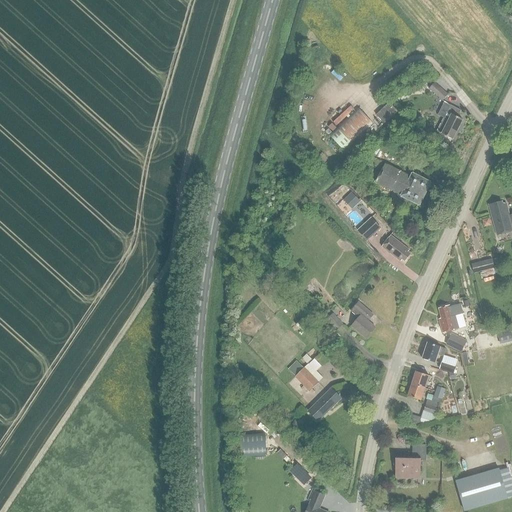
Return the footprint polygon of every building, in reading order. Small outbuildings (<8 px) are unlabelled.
[(434,82),(429,89),(442,100),(448,94),(434,82)] [(389,103),(376,116),(384,124),(397,112),(389,103)] [(453,140),(463,120),(458,117),(461,111),(450,105),(450,106),(444,103),(437,115),(443,119),(437,131),(440,133),(453,140)] [(373,124),(358,108),(329,135),(344,151),(373,124)] [(419,206),(431,183),(412,173),(411,177),(385,164),(375,182),(401,195),(401,196),(419,206)] [(351,193),(343,201),(351,210),(360,202),(351,193)] [(511,214),(509,216),(506,204),(502,205),(502,202),(492,204),(493,207),(490,208),(497,236),(511,231),(511,214)] [(372,217),(358,230),(367,241),(382,228),(372,217)] [(405,262),(410,254),(408,253),(409,250),(390,236),(382,247),(401,262),(402,260),(405,262)] [(492,259),(476,263),(479,272),(480,272),(482,277),(495,274),(493,268),(494,268),(492,259)] [(366,339),(375,328),(368,321),(373,315),(358,303),(351,312),(358,318),(351,327),(366,339)] [(460,304),(450,307),(453,316),(455,315),(462,313),(460,304)] [(443,333),(459,329),(455,315),(453,316),(450,307),(450,306),(447,306),(438,309),(441,319),(439,319),(443,333)] [(268,320),(275,314),(272,309),(269,312),(269,313),(265,316),(268,320)] [(336,331),(343,325),(333,313),(326,320),(336,331)] [(303,317),(299,321),(308,330),(312,326),(303,317)] [(452,333),(447,345),(462,352),(468,341),(452,333)] [(509,333),(498,336),(499,343),(511,340),(509,333)] [(443,357),(446,349),(440,347),(427,343),(422,359),(435,363),(438,355),(443,357)] [(464,353),(465,363),(473,362),(472,352),(464,353)] [(309,392),(319,383),(318,382),(323,377),(310,364),(309,364),(304,368),(297,361),(289,369),(296,376),(295,377),(309,392)] [(454,374),(456,367),(442,362),(440,369),(454,374)] [(425,388),(429,376),(416,372),(412,384),(425,388)] [(421,401),(425,388),(412,384),(408,396),(421,401)] [(256,387),(252,391),(255,395),(260,391),(256,387)] [(318,422),(341,398),(331,389),(308,412),(318,422)] [(451,416),(460,413),(455,396),(447,398),(451,416)] [(421,418),(432,422),(434,423),(439,421),(438,412),(435,411),(438,403),(428,399),(424,411),(423,410),(421,418)] [(295,419),(291,424),(297,429),(299,426),(298,421),(295,419)] [(265,434),(241,435),(242,458),(266,456),(265,434)] [(426,461),(426,445),(413,445),(412,458),(396,457),(395,478),(413,478),(413,475),(420,475),(420,461),(426,461)] [(281,451),(277,454),(282,461),(287,457),(281,451)] [(305,486),(314,477),(300,462),(290,471),(305,486)] [(464,511),(507,498),(499,469),(456,482),(464,511)] [(325,511),(319,509),(325,496),(312,491),(308,500),(311,501),(306,511),(325,511)]
